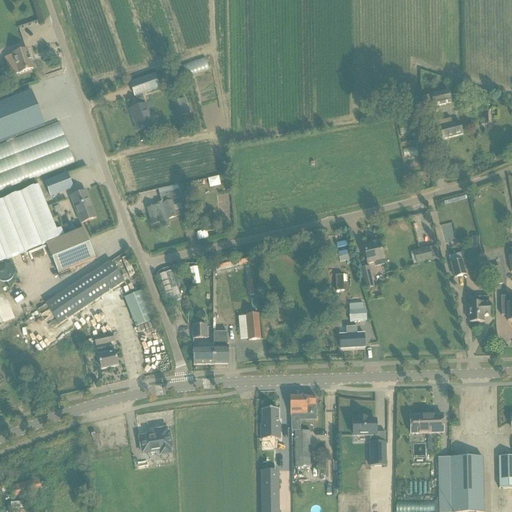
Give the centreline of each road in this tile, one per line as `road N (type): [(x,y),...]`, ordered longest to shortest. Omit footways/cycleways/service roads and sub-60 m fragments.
road 1 (unclassified): [(143,267),(511,169)]
road 2 (tertiary): [(184,387),(511,372)]
road 3 (unclassified): [(143,267),(48,0)]
road 4 (tertiary): [(0,440),(90,406),(184,387)]
road 5 (unclassified): [(184,387),(143,267)]
